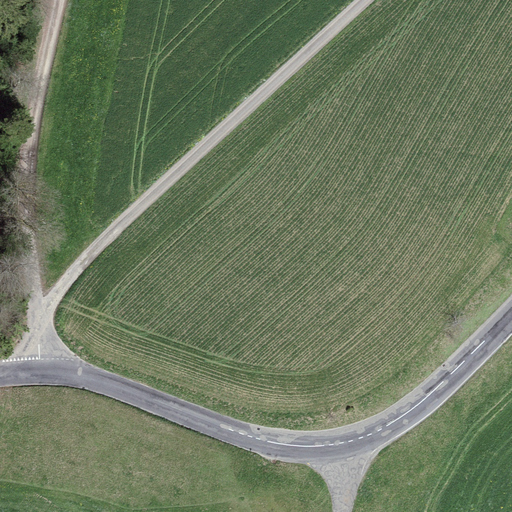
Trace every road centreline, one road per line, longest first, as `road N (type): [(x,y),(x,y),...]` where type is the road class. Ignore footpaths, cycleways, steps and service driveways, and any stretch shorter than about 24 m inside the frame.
road 1 (unclassified): [(0,382),(86,384),(258,446),(336,452),(426,401),(511,315)]
road 2 (track): [(59,0),(33,118),(27,191),(41,377)]
